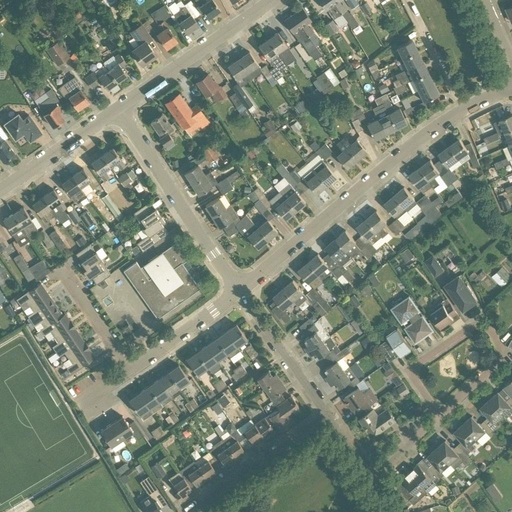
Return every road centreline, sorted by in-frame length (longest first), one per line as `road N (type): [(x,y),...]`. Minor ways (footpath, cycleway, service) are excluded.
road 1 (residential): [(239,292),(435,126),(511,89)]
road 2 (residential): [(387,511),(353,439),(239,292)]
road 3 (residential): [(239,292),(118,113)]
road 4 (residential): [(118,113),(275,0)]
road 5 (residential): [(0,191),(118,113)]
road 6 (residential): [(130,371),(239,292)]
